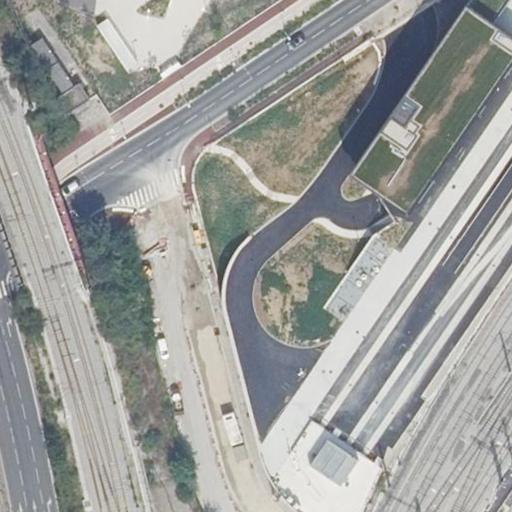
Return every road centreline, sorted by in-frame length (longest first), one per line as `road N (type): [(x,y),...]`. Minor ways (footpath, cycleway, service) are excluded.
road 1 (residential): [(140,151),(258,511)]
road 2 (unclassified): [(140,151),(368,0)]
road 3 (unclassified): [(0,237),(140,151)]
road 4 (primary): [(29,511),(0,362)]
